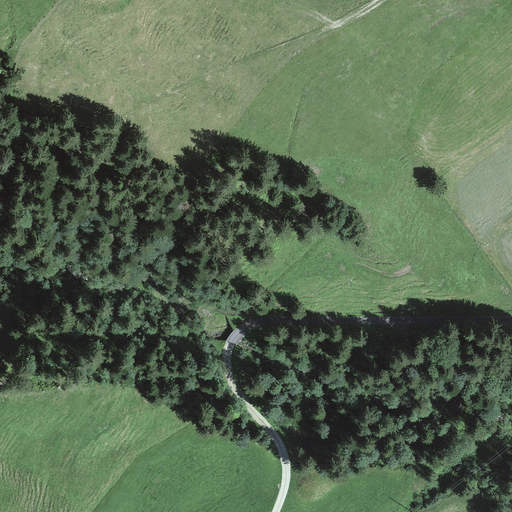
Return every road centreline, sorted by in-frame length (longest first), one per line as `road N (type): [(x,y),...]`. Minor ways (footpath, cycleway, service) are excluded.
road 1 (unclassified): [(511,319),(273,320),(240,331),(228,351),(233,385),(285,458),(275,511)]
road 2 (track): [(280,0),(377,41),(453,7),(490,0)]
